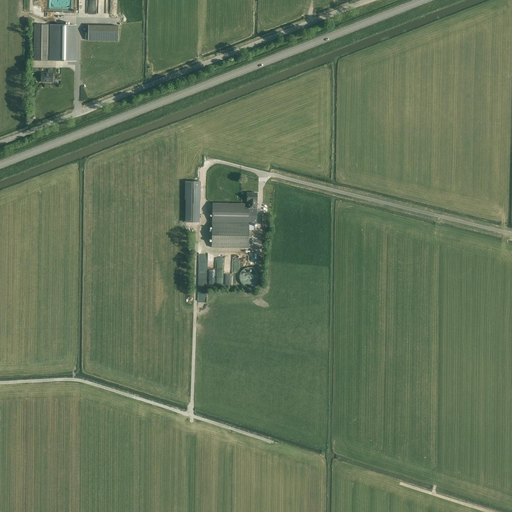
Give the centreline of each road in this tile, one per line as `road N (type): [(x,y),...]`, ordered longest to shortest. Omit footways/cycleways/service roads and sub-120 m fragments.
road 1 (primary): [(424,0),(0,165)]
road 2 (unclassified): [(0,142),(367,0)]
road 3 (unclassified): [(511,235),(254,172)]
